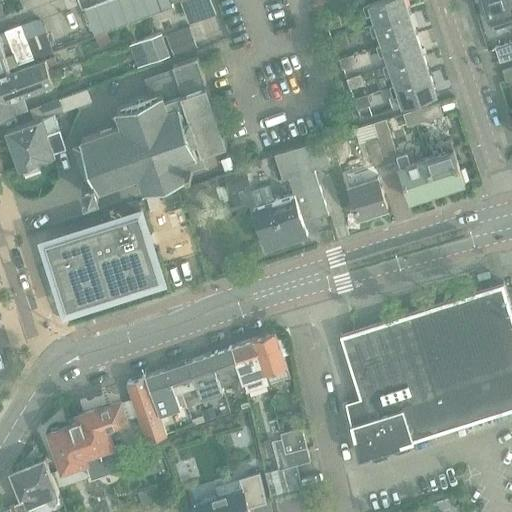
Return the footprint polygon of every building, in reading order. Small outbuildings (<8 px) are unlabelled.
[(107,0),(96,5),(106,31),(117,26),(107,0)] [(119,0),(107,0),(117,26),(128,22),(119,0)] [(132,0),(119,0),(128,22),(139,18),(132,0)] [(145,0),(132,0),(139,18),(150,14),(145,0)] [(158,0),(145,0),(150,14),(162,9),(158,0)] [(170,0),(158,0),(162,9),(173,5),(171,1),(170,0)] [(210,0),(180,0),(189,23),(216,13),(210,0)] [(369,15),(373,25),(409,13),(404,0),(378,0),(366,4),(362,6),(365,16),(369,15)] [(511,2),(511,0),(486,0),(494,25),(507,21),(511,31),(511,30),(511,41),(495,47),(500,63),(511,58),(511,2)] [(96,5),(85,9),(95,35),(106,31),(96,5)] [(376,36),(380,46),(416,34),(409,13),(373,25),(369,27),(372,37),(376,36)] [(328,29),(342,24),(338,14),(325,19),(328,29)] [(0,54),(0,70),(53,51),(52,49),(41,18),(41,17),(5,29),(13,53),(1,57),(0,54)] [(189,26),(166,35),(171,48),(194,39),(189,26)] [(162,31),(130,43),(138,66),(170,54),(162,31)] [(335,49),(349,44),(345,34),(331,39),(335,49)] [(383,56),(387,66),(423,54),(416,34),(380,46),(375,47),(379,58),(383,56)] [(353,54),(339,59),(343,69),(357,64),(353,54)] [(390,77),(393,86),(429,74),(423,54),(387,66),(382,67),(386,78),(390,77)] [(227,143),(206,83),(197,56),(173,65),(174,68),(147,78),(153,96),(115,109),(120,124),(79,138),(84,151),(75,154),(84,180),(83,181),(81,180),(80,182),(82,183),(86,192),(85,194),(87,196),(88,193),(100,189),(99,188),(132,176),(135,186),(142,183),(144,190),(190,174),(189,171),(193,170),(192,166),(207,161),(203,152),(227,143)] [(14,99),(54,85),(45,59),(0,74),(0,117),(18,111),(14,99)] [(79,61),(71,64),(74,73),(82,69),(79,61)] [(511,80),(511,66),(503,69),(507,82),(511,80)] [(360,74),(346,79),(350,89),(364,84),(360,74)] [(429,74),(393,86),(389,88),(393,98),(388,100),(392,110),(436,95),(429,74)] [(53,114),(91,101),(87,88),(41,104),(45,115),(5,129),(18,166),(20,166),(22,173),(39,168),(36,160),(54,154),(53,151),(64,147),(53,114)] [(368,94),(354,99),(358,109),(371,104),(368,94)] [(443,115),(438,102),(411,111),(415,125),(443,115)] [(407,127),(415,125),(411,111),(403,114),(407,127)] [(453,145),(466,141),(458,114),(444,118),(451,139),(453,145)] [(385,119),(371,124),(385,165),(396,161),(410,203),(438,193),(425,156),(415,160),(411,151),(397,155),(385,119)] [(375,168),(385,165),(371,124),(356,129),(361,143),(365,141),(373,167),(360,171),(361,177),(345,182),(358,218),(390,208),(378,174),(377,174),(375,168)] [(269,183),(251,189),(255,204),(252,205),(264,241),(265,245),(279,241),(306,232),(305,229),(302,219),(314,216),(314,217),(327,213),(313,169),(330,163),(322,139),(321,139),(313,142),(294,148),(274,154),(282,178),(288,176),(293,194),(274,200),(269,183)] [(443,151),(425,156),(438,193),(465,184),(453,145),(451,139),(440,142),(443,151)] [(231,156),(221,159),(224,168),(234,165),(231,156)] [(245,167),(223,174),(228,188),(250,182),(245,167)] [(181,188),(162,194),(166,206),(185,200),(181,188)] [(58,264),(71,304),(158,276),(145,236),(146,235),(138,211),(44,241),(52,266),(58,264)] [(351,330),(341,333),(344,342),(351,366),(360,395),(355,397),(351,398),(346,400),(351,420),(355,434),(355,435),(354,435),(359,456),(402,442),(402,440),(444,427),(455,423),(511,404),(511,315),(501,282),(460,295),(424,307),(390,318),(354,329),(351,330)] [(274,330),(252,338),(264,372),(266,372),(267,371),(271,384),(290,377),(274,330)] [(252,338),(230,345),(246,390),(247,393),(270,385),(266,372),(264,372),(252,338)] [(236,393),(246,390),(230,345),(209,353),(220,385),(232,381),(236,393)] [(209,353),(184,361),(198,403),(203,401),(211,399),(210,395),(222,391),(220,385),(209,353)] [(187,407),(198,403),(184,361),(169,366),(170,370),(168,370),(181,406),(186,404),(187,407)] [(169,366),(146,374),(159,413),(181,406),(168,370),(170,370),(169,366)] [(146,374),(127,381),(147,440),(166,433),(159,413),(146,374)] [(99,405),(79,412),(80,414),(92,450),(98,448),(103,460),(107,472),(125,466),(117,443),(113,445),(106,426),(127,419),(120,401),(100,407),(99,405)] [(212,406),(201,410),(204,420),(215,416),(212,406)] [(50,428),(48,433),(49,438),(53,439),(58,455),(57,457),(59,463),(61,464),(62,467),(64,473),(87,466),(91,477),(107,472),(103,460),(98,448),(92,450),(80,414),(69,418),(71,424),(58,429),(54,427),(50,428)] [(202,415),(192,419),(194,425),(204,421),(202,415)] [(281,438),(285,452),(306,447),(301,427),(280,433),(281,438)] [(310,460),(306,447),(285,452),(281,438),(271,440),(279,467),(279,468),(283,467),(296,464),(310,460)] [(44,457),(10,471),(11,473),(22,501),(14,504),(17,511),(30,511),(28,505),(59,493),(54,481),(53,478),(44,457)] [(296,464),(283,467),(289,489),(289,490),(302,486),(296,464)] [(279,467),(265,470),(271,493),(289,489),(283,467),(279,468),(279,467)] [(251,511),(250,507),(266,502),(259,471),(239,477),(243,488),(194,503),(197,511),(251,511)] [(157,484),(138,491),(143,505),(162,498),(157,484)]
